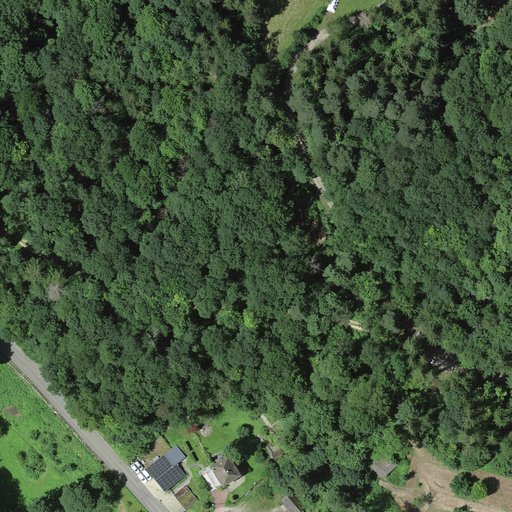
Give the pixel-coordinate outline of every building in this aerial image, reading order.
[(177,444),(146,468),(165,492),(186,475),(177,464),(186,456),(177,444)] [(387,453),(372,466),(382,477),(397,464),(387,453)] [(229,454),(210,466),(212,468),(206,472),(217,488),(222,485),(223,487),(242,475),(229,454)] [(186,485),(174,494),(187,511),(199,501),(186,485)] [(294,490),(281,500),(290,511),(299,511),(307,506),(294,490)]
